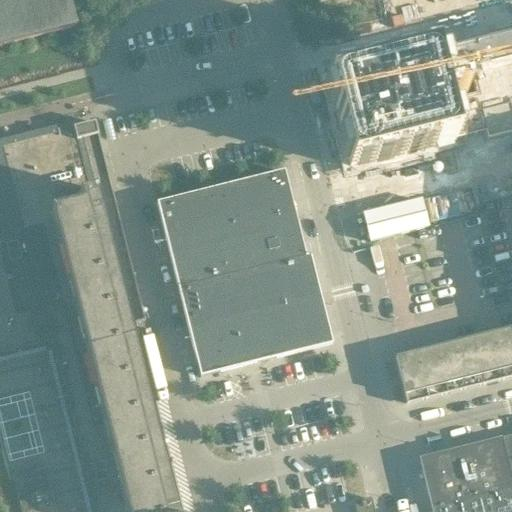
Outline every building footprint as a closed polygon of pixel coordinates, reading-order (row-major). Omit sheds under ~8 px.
[(0,0),(0,47),(76,28),(68,0),(0,0)] [(511,35),(327,82),(349,169),(484,135),(486,143),(511,136),(511,35)] [(0,147),(0,360),(50,347),(92,511),(175,511),(160,450),(128,327),(144,323),(94,124),(79,128),(56,134),(20,143),(0,147)] [(156,205),(178,291),(200,379),(331,346),(309,258),(305,259),(284,173),(156,205)] [(432,198),(414,201),(418,223),(435,220),(432,198)] [(511,347),(508,332),(489,336),(501,383),(511,379),(511,347)] [(489,336),(470,341),(482,388),(501,383),(489,336)] [(470,341),(451,346),(463,392),(482,388),(470,341)] [(451,346),(432,351),(444,397),(463,392),(451,346)] [(432,351),(413,355),(425,402),(444,397),(432,351)] [(413,355),(395,359),(406,407),(425,402),(413,355)] [(511,437),(500,440),(511,487),(511,437)] [(511,511),(511,487),(500,440),(499,441),(499,442),(490,444),(490,443),(469,448),(470,449),(419,462),(431,511),(511,511)] [(22,511),(51,511),(43,477),(15,484),(22,511)] [(355,511),(372,511),(370,500),(353,504),(355,511)]
